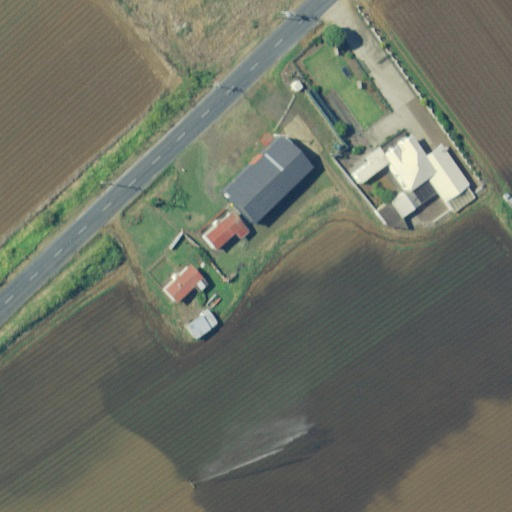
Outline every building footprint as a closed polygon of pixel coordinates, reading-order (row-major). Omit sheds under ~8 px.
[(374,211),(386,227),(401,229),(406,226),(401,218),(435,194),(450,215),(475,197),(437,144),(420,156),(405,135),(379,154),(374,147),(359,157),(364,164),(350,174),(357,183),(384,164),(403,191),(374,211)] [(306,168),(276,136),(218,192),(249,224),(306,168)] [(246,232),(227,211),(198,236),(211,251),(231,233),(237,240),(246,232)] [(168,277),(170,279),(159,289),(172,303),(191,286),(196,292),(203,285),(185,265),(175,274),(174,272),(168,277)] [(214,323),(204,309),(182,326),(192,340),(214,323)]
